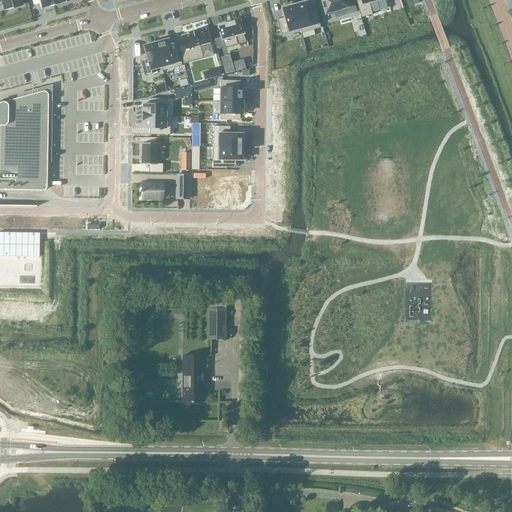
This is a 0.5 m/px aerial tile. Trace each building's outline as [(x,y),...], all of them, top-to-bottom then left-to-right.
[(37,0),(41,9),(41,8),(49,6),(49,7),(53,6),(51,0),(37,0)] [(298,3),(293,5),(300,29),(299,29),(300,31),(312,28),(313,30),(320,28),(316,14),(310,15),(306,1),(305,2),(304,0),(298,2),(298,3)] [(320,0),(325,13),(347,7),(349,14),(356,12),(353,0),(320,0)] [(356,0),(361,18),(373,14),(369,3),(379,0),(356,0)] [(283,18),(276,20),(280,34),(299,29),(300,29),(293,5),(281,8),(283,18)] [(224,24),(217,26),(221,40),(222,40),(224,48),(237,44),(234,36),(243,34),(239,20),(232,22),(230,22),(231,23),(226,24),(225,23),(224,24)] [(179,50),(183,63),(202,58),(199,46),(208,43),(204,30),(196,32),(196,31),(188,34),(181,36),(185,48),(179,50)] [(167,39),(154,43),(162,71),(181,66),(178,53),(171,55),(167,39)] [(140,63),(144,76),(151,74),(150,70),(160,67),(161,71),(162,71),(154,43),(143,46),(145,55),(144,55),(146,62),(140,63)] [(271,43),(271,59),(283,59),(283,43),(271,43)] [(219,80),(219,100),(242,100),(242,88),(237,88),(237,81),(219,80)] [(0,190),(42,191),(43,191),(43,190),(44,190),(45,190),(45,189),(46,189),(46,188),(46,187),(47,187),(47,186),(48,96),(48,95),(48,94),(47,94),(47,93),(47,92),(46,92),(45,91),(44,91),(43,91),(42,91),(41,91),(0,102),(0,190)] [(142,104),(142,116),(165,117),(165,99),(149,98),(149,105),(142,104)] [(219,100),(219,120),(237,120),(237,114),(242,114),(242,100),(219,100)] [(142,116),(142,128),(149,128),(149,135),(164,135),(165,117),(142,116)] [(212,126),(212,147),(241,147),(241,142),(243,142),(243,135),(241,135),(241,134),(226,134),(226,126),(212,126)] [(141,143),(141,164),(148,165),(148,173),(162,173),(162,164),(156,164),(156,144),(141,143)] [(212,147),(212,168),(225,168),(225,160),(241,160),(241,159),(243,159),(243,153),(241,153),(241,147),(212,147)] [(176,175),(175,199),(188,199),(189,175),(176,175)] [(232,186),(232,178),(212,178),(212,187),(216,187),(215,200),(240,200),(241,186),(232,186)] [(140,190),(140,192),(141,192),(140,199),(162,199),(162,184),(141,184),(141,190),(140,190)] [(0,232),(0,256),(39,257),(39,233),(0,232)] [(225,340),(226,309),(206,309),(206,340),(225,340)] [(201,403),(202,355),(182,355),(181,402),(201,403)]
